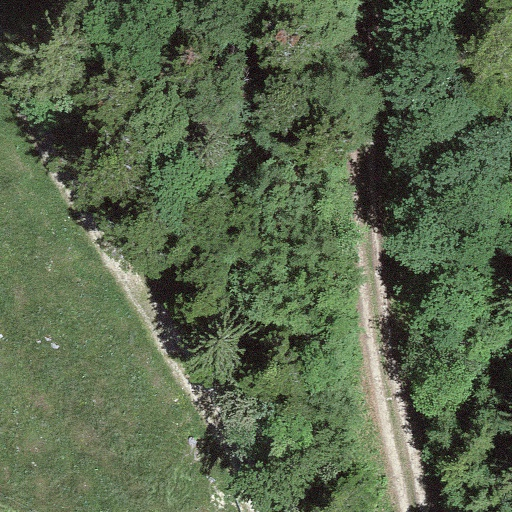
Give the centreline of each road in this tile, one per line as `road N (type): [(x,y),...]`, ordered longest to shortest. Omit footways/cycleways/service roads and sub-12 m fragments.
road 1 (track): [(267,511),(253,469),(92,211),(0,44)]
road 2 (track): [(399,0),(374,223),(413,511)]
